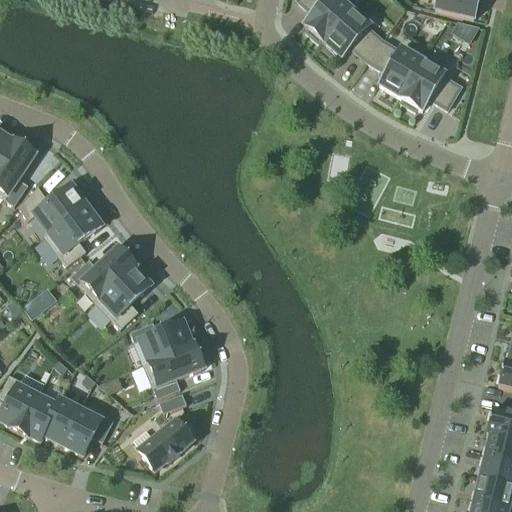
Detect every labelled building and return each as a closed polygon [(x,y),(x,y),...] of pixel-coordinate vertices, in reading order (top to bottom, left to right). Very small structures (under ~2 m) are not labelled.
[(329,0),(301,0),(295,7),(306,16),(307,15),(313,19),(303,31),(305,32),(305,33),(307,35),(304,38),(317,49),(320,46),(321,48),(350,15),(357,7),(348,0),(329,0),(330,0),(329,0)] [(479,1),(473,0),(437,0),(434,16),(473,25),(479,1)] [(382,46),(367,33),(369,31),(350,15),(321,48),(322,48),(323,48),(340,64),(350,52),(356,57),(355,59),(366,69),(382,46)] [(399,104),(422,67),(400,54),(399,56),(382,46),(366,69),(378,76),(379,74),(386,78),(378,91),(399,103),(399,104)] [(446,116),(460,93),(442,82),(443,80),(422,67),(399,104),(401,105),(399,109),(414,118),(416,114),(419,116),(421,117),(429,104),(435,107),(434,109),(446,116)] [(0,166),(12,148),(0,139),(0,166)] [(13,147),(0,167),(0,203),(13,212),(27,192),(18,185),(34,161),(13,147)] [(44,244),(86,212),(71,192),(49,209),(37,193),(17,214),(27,227),(34,222),(47,240),(43,243),(44,244)] [(86,212),(44,244),(65,273),(85,258),(78,249),(101,233),(86,212)] [(94,309),(134,272),(117,254),(96,274),(88,266),(70,283),(94,309)] [(134,272),(94,309),(119,336),(137,319),(130,311),(150,292),(134,274),(135,273),(134,272)] [(15,322),(21,317),(14,307),(8,312),(15,322)] [(143,372),(193,351),(192,350),(191,351),(182,329),(156,339),(152,329),(129,338),(133,349),(138,347),(147,369),(142,371),(143,372)] [(503,367),(511,369),(511,345),(506,367),(504,366),(503,367)] [(193,351),(143,372),(156,405),(179,396),(175,385),(202,374),(193,351)] [(58,366),(53,372),(62,380),(67,374),(58,366)] [(511,369),(503,367),(497,392),(511,395),(511,369)] [(90,394),(95,388),(86,380),(81,387),(90,394)] [(19,438),(37,402),(17,392),(20,387),(9,381),(0,398),(0,404),(7,408),(0,422),(0,427),(9,433),(19,438)] [(117,384),(105,389),(110,399),(121,394),(117,384)] [(162,420),(186,411),(181,400),(158,409),(162,420)] [(37,402),(19,438),(28,443),(29,443),(38,447),(59,406),(59,405),(56,412),(37,402)] [(42,442),(60,451),(78,415),(59,406),(38,447),(39,448),(42,442)] [(78,415),(60,451),(82,462),(91,444),(101,449),(113,427),(102,421),(100,426),(78,415)] [(511,419),(492,415),(486,439),(511,445),(511,419)] [(152,446),(145,436),(132,446),(140,456),(137,458),(154,478),(166,469),(167,469),(180,459),(179,458),(192,448),(175,428),(152,446)] [(511,445),(486,439),(486,440),(488,440),(483,463),(511,470),(511,445)] [(477,484),(511,492),(511,470),(483,463),(477,484)] [(472,505),(499,511),(509,511),(511,501),(511,492),(477,484),(472,505)]
